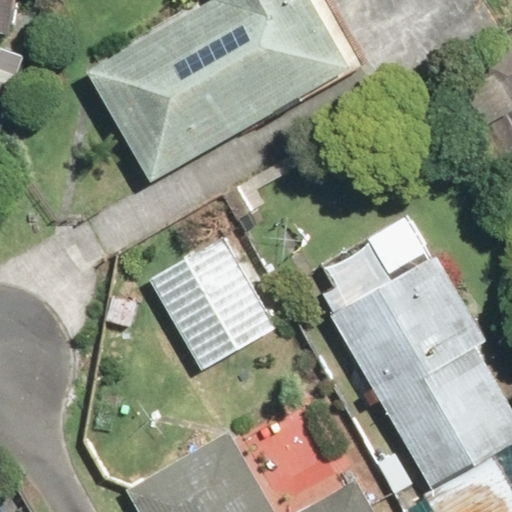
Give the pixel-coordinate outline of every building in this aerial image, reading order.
[(0,0),(0,30),(16,32),(19,0),(0,0)] [(214,0),(97,66),(161,179),(374,59),(341,0),(214,0)] [(511,374),(418,208),(310,269),(436,491),(511,448),(511,374)] [(225,233),(155,279),(214,369),(284,323),(225,233)] [(245,423),(136,485),(150,511),(376,511),(355,474),(293,508),(245,423)]
